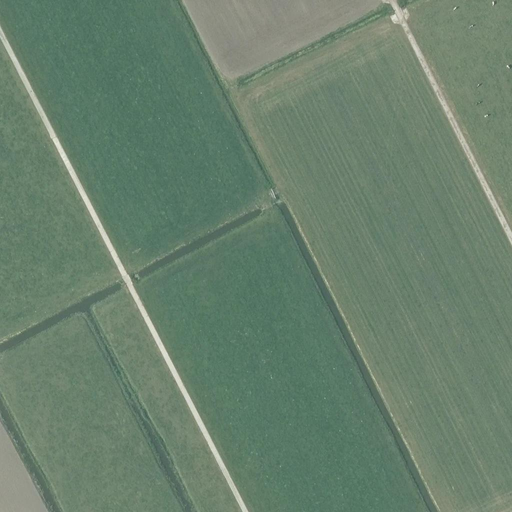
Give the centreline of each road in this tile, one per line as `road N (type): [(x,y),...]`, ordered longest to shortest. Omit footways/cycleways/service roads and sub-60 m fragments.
road 1 (track): [(246,511),(0,30)]
road 2 (track): [(511,239),(391,0)]
